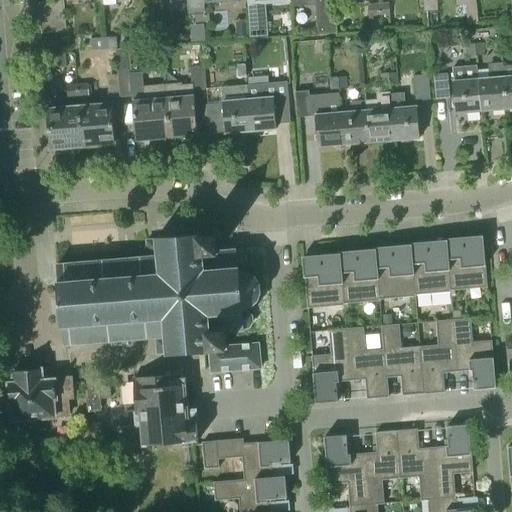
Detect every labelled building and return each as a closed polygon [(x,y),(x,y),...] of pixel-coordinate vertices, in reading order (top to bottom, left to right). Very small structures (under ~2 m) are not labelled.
[(38,0),(41,34),(64,32),(61,0),(38,0)] [(205,4),(204,0),(187,0),(188,15),(195,14),(196,23),(206,22),(205,14),(205,4)] [(316,0),(318,35),(336,34),(334,0),(316,0)] [(423,0),(424,11),(438,10),(437,0),(423,0)] [(380,3),(381,18),(390,17),(389,2),(380,3)] [(381,18),(380,3),(369,4),(371,30),(380,30),(379,18),(381,18)] [(43,55),(55,54),(54,37),(42,38),(43,55)] [(117,48),(116,37),(106,38),(107,48),(117,48)] [(92,50),(107,48),(106,38),(91,39),(92,50)] [(347,43),(348,51),(357,50),(356,42),(347,43)] [(477,43),(467,44),(468,56),(478,55),(477,43)] [(114,56),(113,49),(105,49),(106,57),(114,56)] [(170,138),(165,84),(143,86),(142,72),(130,73),(128,49),(119,50),(121,77),(123,97),(132,96),(135,133),(147,132),(147,140),(170,138)] [(55,54),(43,55),(44,68),(67,67),(66,53),(55,54)] [(247,77),(247,64),(238,65),(239,77),(247,77)] [(507,108),(504,66),(504,64),(489,65),(490,78),(480,79),(483,111),(507,108)] [(165,84),(170,138),(198,135),(194,98),(194,91),(206,90),(204,66),(191,67),(191,84),(182,84),(182,83),(165,84)] [(483,111),(480,79),(479,66),(454,67),(455,81),(453,81),(456,113),(483,111)] [(398,72),(390,73),(391,86),(399,85),(398,72)] [(391,86),(390,73),(382,73),(383,87),(391,86)] [(436,99),(450,98),(448,73),(434,74),(436,99)] [(416,100),(430,99),(429,74),(414,76),(416,100)] [(338,76),(339,89),(347,88),(346,75),(338,76)] [(339,89),(338,76),(329,76),(331,90),(339,89)] [(123,97),(121,77),(110,79),(112,98),(123,97)] [(288,83),(248,86),(251,131),(277,129),(276,124),(291,123),(288,83)] [(251,131),(248,86),(222,88),(226,133),(251,131)] [(78,87),(67,88),(68,100),(79,99),(78,87)] [(78,87),(79,99),(79,103),(83,145),(115,142),(112,105),(96,106),(95,102),(90,102),(89,87),(78,87)] [(298,117),(311,116),(310,96),(309,90),(296,91),(298,117)] [(366,100),(367,111),(369,142),(395,140),(392,109),(391,94),(390,92),(379,93),(379,100),(366,100)] [(391,94),(392,109),(395,140),(420,138),(417,107),(406,108),(405,93),(391,94)] [(311,116),(315,116),(318,146),(344,144),(341,113),(339,94),(310,96),(311,116)] [(369,142),(367,111),(366,100),(350,101),(351,113),(341,113),(344,144),(369,142)] [(83,145),(79,103),(64,104),(65,109),(47,110),(50,148),(83,145)] [(201,237),(200,234),(156,237),(157,240),(147,241),(148,257),(57,265),(59,283),(57,283),(61,327),(63,327),(64,345),(112,341),(112,346),(127,345),(126,340),(155,337),(157,353),(167,352),(167,355),(210,352),(211,372),(261,368),(259,343),(227,346),(225,331),(244,330),(244,328),(246,328),(248,327),(250,326),(251,324),(252,322),(252,319),(252,317),(250,314),(248,312),(244,311),(244,310),(250,307),(252,306),(255,303),(257,300),(258,297),(259,293),(259,286),(258,284),(256,281),(255,279),(251,275),(249,274),(244,272),(240,272),(239,268),(242,267),(244,266),(245,265),(246,263),(246,260),(246,258),(244,254),(242,253),(240,252),(237,252),(237,250),(218,252),(216,235),(201,237)] [(463,257),(450,258),(449,258),(452,290),(488,287),(483,236),(461,238),(463,257)] [(449,258),(450,258),(448,240),(426,242),(427,262),(414,263),(416,295),(452,292),(452,290),(449,258)] [(414,263),(413,245),(390,247),(392,266),(379,267),(378,267),(381,299),(416,296),(416,295),(414,263)] [(378,267),(379,267),(377,249),(354,251),(356,271),(343,272),(345,304),(381,301),(381,299),(378,267)] [(343,272),(342,254),(319,255),(321,275),(305,276),(308,308),(345,305),(345,304),(343,272)] [(382,315),(383,324),(392,323),(391,314),(382,315)] [(454,320),(458,372),(473,370),(474,390),(496,388),(492,340),(473,342),(471,318),(454,320)] [(420,347),(424,394),(445,392),(444,373),(458,372),(454,320),(436,321),(438,345),(420,347)] [(383,350),(385,350),(387,377),(401,376),(403,396),(424,394),(420,347),(401,348),(399,324),(381,326),(383,350)] [(346,329),(351,381),(365,380),(367,399),(389,397),(387,377),(385,350),(383,350),(366,351),(364,327),(346,329)] [(351,381),(346,329),(329,330),(331,354),(312,356),(316,403),(338,402),(336,382),(351,381)] [(43,381),(42,369),(13,371),(14,383),(8,384),(10,407),(9,407),(10,418),(17,423),(59,420),(59,416),(69,415),(67,398),(73,397),(71,378),(43,381)] [(183,377),(182,374),(134,378),(138,421),(145,420),(146,424),(118,427),(120,447),(147,445),(147,441),(195,437),(192,410),(189,410),(186,377),(183,377)] [(88,412),(102,411),(99,381),(85,382),(88,412)] [(91,444),(104,443),(103,422),(89,423),(91,444)] [(449,446),(434,447),(439,499),(456,497),(454,474),(473,472),(469,425),(447,427),(449,446)] [(439,499),(434,447),(420,448),(418,429),(396,431),(401,478),(419,477),(422,500),(427,500),(439,499)] [(401,478),(396,431),(376,433),(377,452),(363,453),(367,505),(377,504),(385,503),(382,480),(401,478)] [(367,505),(363,453),(348,455),(347,435),(325,437),(329,484),(348,483),(350,506),(367,505)] [(245,480),(273,477),(271,463),(291,462),(289,440),(244,444),(243,439),(202,442),(205,469),(220,468),(219,459),(243,457),(245,480)] [(240,511),(268,511),(268,500),(287,498),(285,476),(273,477),(245,480),(214,482),(216,500),(240,498),(240,511)] [(456,497),(439,499),(427,500),(428,511),(476,511),(477,510),(457,511),(456,497)]
